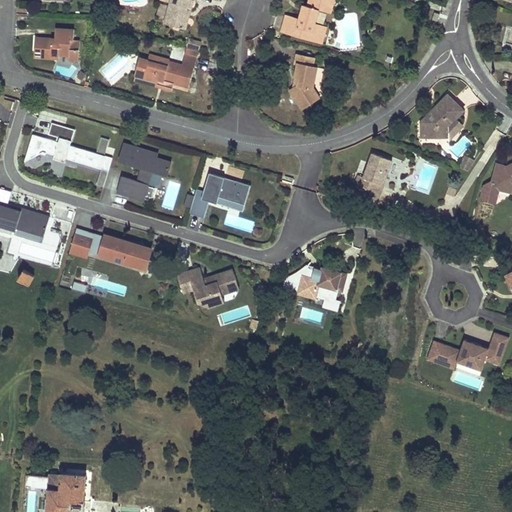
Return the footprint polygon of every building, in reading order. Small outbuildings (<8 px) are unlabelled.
[(187,28),(194,0),(197,1),(196,0),(163,0),(171,2),(166,23),(187,28)] [(330,0),(309,0),(308,6),(307,12),(302,10),(300,18),(287,15),(282,32),(322,43),(327,26),(316,23),(320,9),(327,12),(330,0)] [(336,0),(330,0),(327,12),(333,13),(336,0)] [(55,39),(36,38),(35,49),(43,49),(42,58),(51,58),(59,59),(59,55),(69,56),(69,59),(78,60),(79,50),(70,49),(70,40),(74,40),(75,29),(56,28),(55,39)] [(200,51),(188,47),(186,52),(199,56),(200,51)] [(43,49),(35,49),(35,57),(42,58),(43,49)] [(199,56),(186,52),(183,65),(195,68),(199,56)] [(314,58),(297,55),(295,64),(298,65),(297,71),(296,77),(298,81),(298,84),(294,87),(289,89),(301,108),(318,97),(313,89),(318,67),(313,66),(314,58)] [(168,66),(148,60),(143,79),(159,84),(160,79),(174,83),(190,88),(195,68),(183,65),(170,61),(168,66)] [(427,138),(449,137),(451,139),(463,127),(455,119),(463,110),(456,103),(447,95),(433,109),(435,111),(431,115),(427,115),(420,123),(427,128),(427,138)] [(37,128),(38,115),(25,114),(25,123),(27,124),(27,127),(37,128)] [(68,158),(101,168),(105,155),(70,145),(75,129),(52,122),(49,134),(61,137),(59,142),(33,134),(27,153),(30,158),(41,153),(46,154),(46,152),(55,154),(54,158),(65,162),(66,158),(68,158)] [(96,152),(106,154),(109,139),(100,137),(96,152)] [(157,157),(158,153),(124,143),(119,161),(142,167),(138,181),(122,177),(118,192),(144,200),(146,194),(153,197),(155,187),(148,185),(153,171),(167,175),(171,161),(157,157)] [(373,153),(361,187),(381,194),(392,160),(373,153)] [(112,157),(105,155),(101,168),(109,170),(112,157)] [(476,159),(465,155),(461,168),(469,170),(476,159)] [(504,164),(496,170),(493,180),(485,184),(481,199),(496,203),(500,189),(508,185),(511,186),(511,164),(510,166),(506,165),(504,164)] [(246,203),(252,183),(211,170),(205,189),(198,187),(195,194),(192,206),(190,211),(205,216),(210,199),(218,201),(220,195),(246,203)] [(448,186),(446,194),(453,196),(455,189),(448,186)] [(192,206),(195,194),(188,192),(185,204),(192,206)] [(21,208),(1,201),(0,203),(0,204),(20,210),(21,208)] [(42,243),(50,216),(21,208),(20,210),(0,204),(0,203),(1,201),(0,201),(0,225),(15,230),(14,234),(42,243)] [(92,234),(76,229),(75,233),(91,238),(92,234)] [(133,248),(134,244),(106,235),(105,238),(104,242),(99,240),(100,236),(92,234),(91,238),(75,233),(70,251),(87,256),(88,250),(90,244),(102,248),(100,253),(129,262),(130,259),(135,261),(134,264),(134,266),(145,270),(151,249),(140,245),(139,250),(133,248)] [(100,253),(102,248),(90,244),(88,250),(100,253)] [(230,291),(228,286),(237,280),(234,271),(225,274),(224,272),(215,275),(216,277),(215,277),(204,281),(200,267),(177,274),(183,293),(194,289),(198,302),(206,300),(209,307),(224,302),(222,294),(230,291)] [(343,290),(347,274),(323,267),(322,270),(315,268),(313,273),(301,270),(298,273),(289,278),(288,278),(285,286),(300,290),(299,293),(316,297),(317,295),(326,298),(335,300),(335,299),(338,288),(343,290)] [(35,275),(24,269),(19,279),(29,285),(35,275)] [(239,288),(237,280),(228,286),(230,291),(239,288)] [(85,293),(87,285),(74,281),(72,289),(85,293)] [(338,309),(340,300),(335,299),(335,300),(326,298),(324,305),(338,309)] [(456,367),(458,360),(458,361),(483,370),(486,359),(501,365),(511,337),(496,332),(490,348),(466,339),(462,350),(450,346),(433,340),(427,358),(455,369),(456,367)] [(50,477),(27,476),(26,487),(40,488),(40,490),(61,492),(59,511),(83,511),(87,475),(62,473),(62,476),(50,476),(50,477)]
